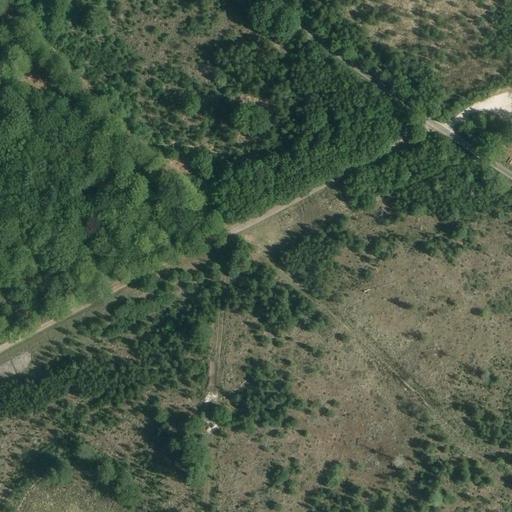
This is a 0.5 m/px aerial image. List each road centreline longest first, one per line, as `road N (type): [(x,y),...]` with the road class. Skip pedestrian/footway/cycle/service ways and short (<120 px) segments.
road 1 (track): [(219,226),(0,10)]
road 2 (unclassified): [(511,176),(429,127),(268,0)]
road 3 (track): [(219,226),(203,261),(187,511)]
road 4 (track): [(0,344),(219,226)]
road 5 (track): [(429,127),(219,226)]
